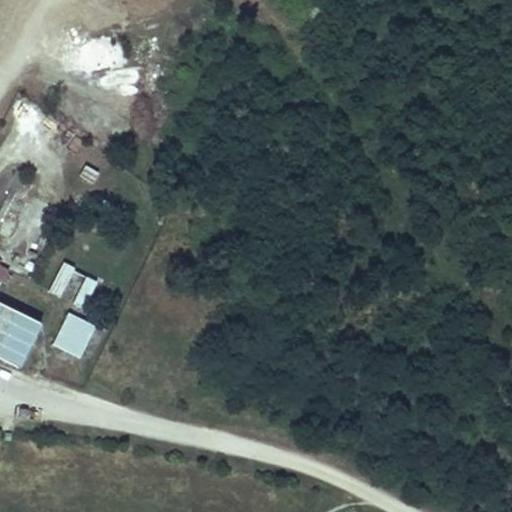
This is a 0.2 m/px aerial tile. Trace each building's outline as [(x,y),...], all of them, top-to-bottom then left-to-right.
[(339,35),(346,18),(322,9),(315,26),(339,35)] [(27,247),(47,200),(33,194),(12,241),(27,247)] [(59,262),(47,294),(85,308),(97,276),(59,262)] [(0,285),(7,289),(10,283),(0,279),(0,285)] [(0,358),(34,375),(55,330),(0,302),(0,358)] [(66,309),(50,344),(80,357),(96,323),(66,309)]
